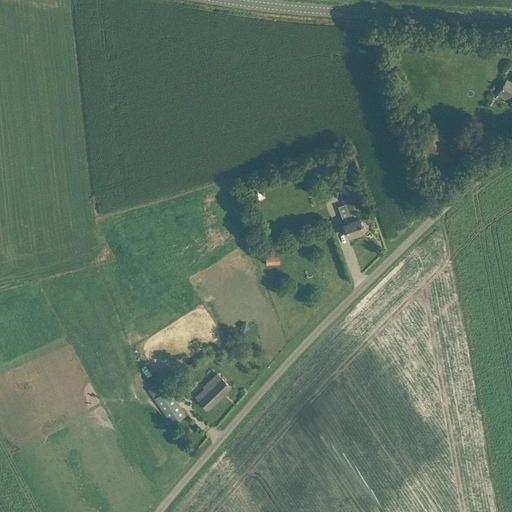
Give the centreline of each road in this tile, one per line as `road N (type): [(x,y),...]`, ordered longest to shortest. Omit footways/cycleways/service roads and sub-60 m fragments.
road 1 (unclassified): [(158,511),(276,374),(411,238),(511,156)]
road 2 (tertiary): [(511,22),(207,0)]
